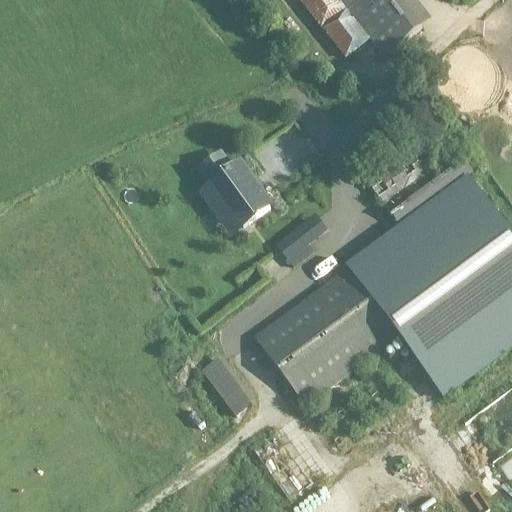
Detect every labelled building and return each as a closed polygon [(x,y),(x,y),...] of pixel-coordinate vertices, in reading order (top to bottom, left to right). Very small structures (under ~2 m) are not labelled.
[(411,0),(339,0),(385,57),(429,22),(411,0)] [(350,80),(366,75),(361,57),(345,62),(350,80)] [(252,149),(297,216),(336,189),(290,122),(252,149)] [(276,210),(242,164),(234,170),(223,154),(197,172),(209,188),(199,195),(232,242),(276,210)] [(255,341),(307,409),(401,339),(444,398),(511,347),(511,236),(472,182),(255,341)] [(390,183),(372,189),(377,203),(395,197),(390,183)] [(387,213),(394,221),(422,199),(415,190),(387,213)] [(277,241),(287,234),(275,216),(265,223),(277,241)] [(313,255),(297,234),(278,248),(294,269),(313,255)] [(202,369),(231,416),(248,406),(219,358),(202,369)] [(441,511),(419,482),(378,511),(441,511)]
